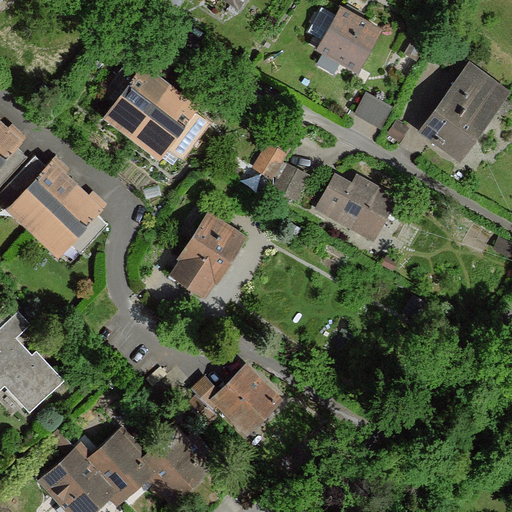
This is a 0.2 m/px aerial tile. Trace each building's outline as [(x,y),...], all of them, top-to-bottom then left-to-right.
[(185,0),(167,0),(167,1),(179,10),(185,0)] [(324,39),(338,15),(324,7),(310,32),(324,39)] [(324,39),(320,47),(358,69),(381,29),(342,7),(338,15),(324,39)] [(460,42),(443,32),(430,53),(448,64),(460,42)] [(418,59),(428,41),(416,34),(406,53),(418,59)] [(114,101),(139,69),(127,61),(103,93),(114,101)] [(170,86),(143,65),(139,69),(114,101),(105,113),(134,134),(170,86)] [(471,67),(425,129),(460,154),(506,92),(471,67)] [(199,107),(170,86),(134,134),(163,156),(171,144),(195,112),(199,107)] [(380,126),(381,123),(392,103),(367,89),(354,112),(365,118),(380,126)] [(207,121),(195,112),(171,144),(183,153),(207,121)] [(403,141),(411,128),(396,118),(387,131),(403,141)] [(21,142),(0,121),(0,164),(17,147),(21,142)] [(285,154),(270,145),(258,166),(273,175),(285,154)] [(28,157),(17,147),(0,164),(0,185),(0,186),(6,180),(28,157)] [(9,184),(19,194),(47,165),(36,155),(9,184)] [(77,184),(52,160),(47,165),(19,194),(10,205),(35,229),(77,184)] [(308,175),(288,165),(275,189),(295,199),(308,175)] [(353,186),(338,178),(322,207),(369,232),(389,195),(357,178),(353,186)] [(103,209),(77,184),(35,229),(61,253),(70,243),(98,213),(103,209)] [(109,223),(98,213),(70,243),(82,253),(109,223)] [(244,238),(209,214),(182,254),(186,256),(175,274),(205,292),(216,276),(218,277),(244,238)] [(0,327),(0,335),(8,344),(15,337),(31,323),(19,310),(0,327)] [(0,351),(0,388),(6,383),(30,409),(62,379),(37,352),(32,355),(15,337),(8,344),(0,351)] [(219,397),(222,401),(249,427),(277,398),(247,369),(224,391),(219,397)] [(206,382),(219,397),(224,391),(205,374),(191,387),(196,391),(206,382)] [(222,401),(219,397),(206,382),(196,391),(201,396),(215,409),(222,401)] [(215,409),(201,396),(192,404),(208,420),(217,411),(215,409)] [(92,463),(112,487),(120,495),(151,467),(146,462),(122,435),(92,463)] [(176,435),(146,462),(151,467),(175,494),(205,466),(176,435)] [(81,451),(50,478),(68,498),(80,511),(84,511),(112,487),(92,463),(81,451)] [(60,511),(80,511),(68,498),(57,508),(60,511)]
